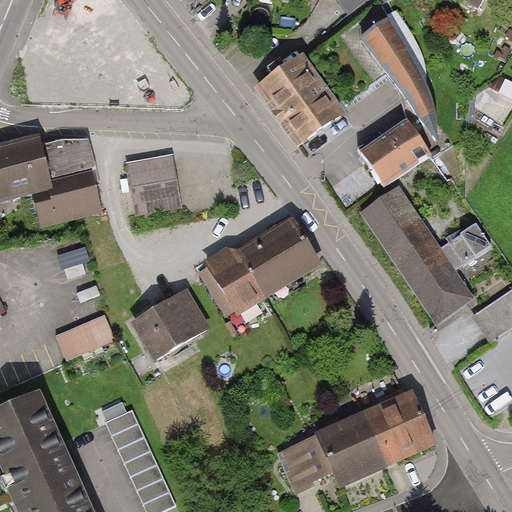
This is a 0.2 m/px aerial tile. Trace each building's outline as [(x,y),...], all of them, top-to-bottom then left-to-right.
[(419,118),(409,125),(431,157),(434,162),(458,145),(459,89),(408,0),(385,0),(314,59),(327,78),(319,84),(327,94),(334,89),(348,107),(388,77),(419,118)] [(365,0),(342,0),(336,5),(348,20),(368,4),(365,0)] [(445,0),(486,22),(498,0),(445,0)] [(303,61),(260,91),(299,147),(343,116),(327,94),(319,84),(303,61)] [(431,157),(409,125),(387,141),(360,151),(385,190),(431,157)] [(42,139),(0,148),(0,205),(34,197),(42,228),(102,213),(92,172),(98,170),(89,140),(64,141),(44,146),(42,139)] [(174,167),(131,175),(140,221),(183,213),(174,167)] [(363,222),(384,253),(423,227),(403,196),(363,222)] [(443,257),(423,227),(384,253),(439,337),(479,311),(458,279),(493,257),(478,235),(443,257)] [(291,229),(239,261),(269,310),(322,278),(291,229)] [(240,328),(269,310),(239,261),(210,278),(240,328)] [(511,331),(511,289),(474,315),(493,344),(511,331)] [(136,330),(157,368),(209,340),(188,301),(136,330)] [(105,325),(62,343),(73,367),(115,349),(105,325)] [(89,511),(33,389),(0,404),(0,477),(15,511),(89,511)] [(414,398),(366,419),(387,466),(435,445),(414,398)] [(129,408),(102,420),(144,511),(153,511),(173,503),(129,408)] [(340,487),(387,466),(366,419),(304,446),(308,454),(286,464),(296,488),(334,472),(340,487)]
